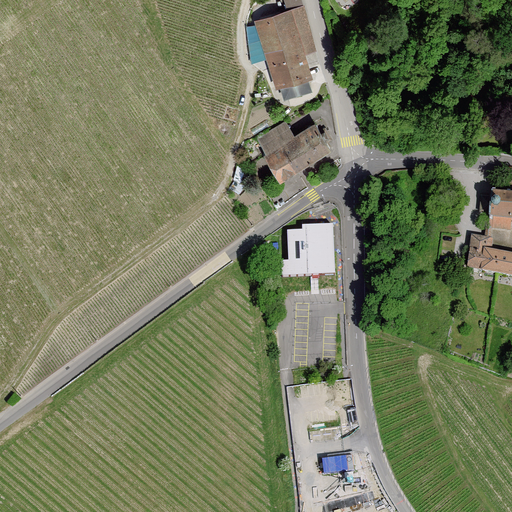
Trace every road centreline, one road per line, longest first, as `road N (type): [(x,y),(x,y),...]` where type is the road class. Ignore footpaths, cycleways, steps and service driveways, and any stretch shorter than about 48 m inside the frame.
road 1 (track): [(247,0),(242,54),(251,84),(222,190),(61,315),(0,405)]
road 2 (tertiary): [(354,173),(291,210),(0,424)]
road 3 (tertiary): [(405,511),(381,472),(363,399),(354,173)]
road 4 (tertiary): [(354,173),(312,0)]
road 5 (tertiary): [(354,173),(393,159),(511,165)]
